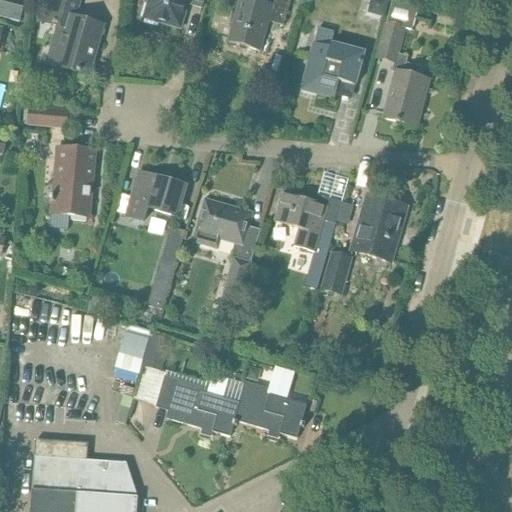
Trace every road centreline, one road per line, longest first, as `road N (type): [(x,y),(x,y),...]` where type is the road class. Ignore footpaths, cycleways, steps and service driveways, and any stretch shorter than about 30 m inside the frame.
road 1 (residential): [(377,511),(466,163)]
road 2 (residential): [(466,163),(166,138),(140,112)]
road 3 (residential): [(466,163),(509,0)]
